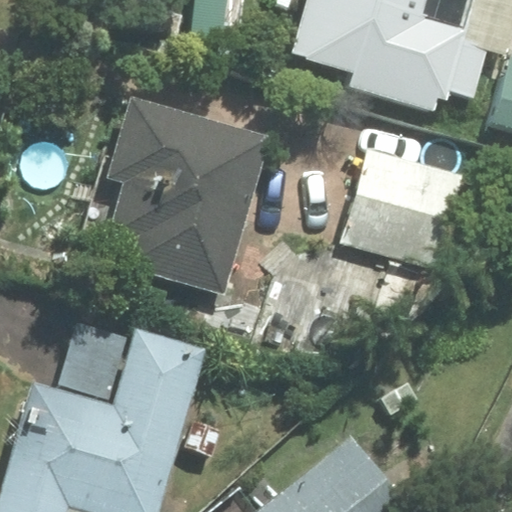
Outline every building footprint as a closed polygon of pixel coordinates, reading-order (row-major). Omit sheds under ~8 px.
[(308,0),(293,53),(357,71),(354,84),(442,109),(448,87),(473,94),(499,0),(308,0)] [(511,59),(494,124),(511,128),(511,59)] [(126,182),(111,235),(135,242),(128,264),(222,291),(266,137),(132,98),(109,177),(126,182)] [(343,242),(436,268),(462,176),(369,150),(343,242)] [(77,323),(60,383),(108,397),(125,337),(77,323)] [(0,501),(0,511),(156,511),(204,350),(137,331),(115,407),(34,384),(0,501)] [(411,511),(351,437),(258,511),(239,488),(208,511),(411,511)]
